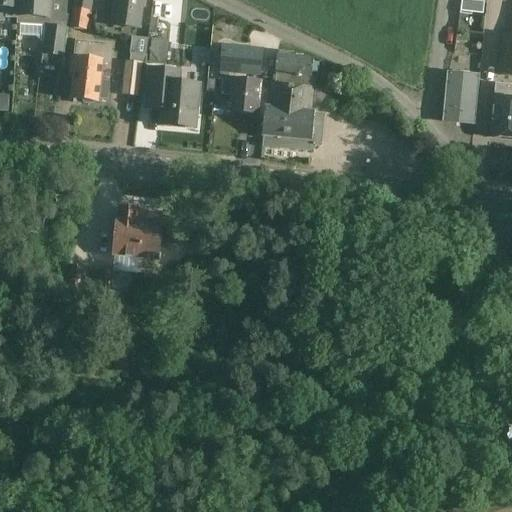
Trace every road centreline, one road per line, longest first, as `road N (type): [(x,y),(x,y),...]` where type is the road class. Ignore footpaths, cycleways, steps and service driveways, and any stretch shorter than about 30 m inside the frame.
road 1 (tertiary): [(482,200),(0,149)]
road 2 (unclassified): [(482,200),(383,86),(218,0)]
road 3 (unclassified): [(344,511),(472,289)]
